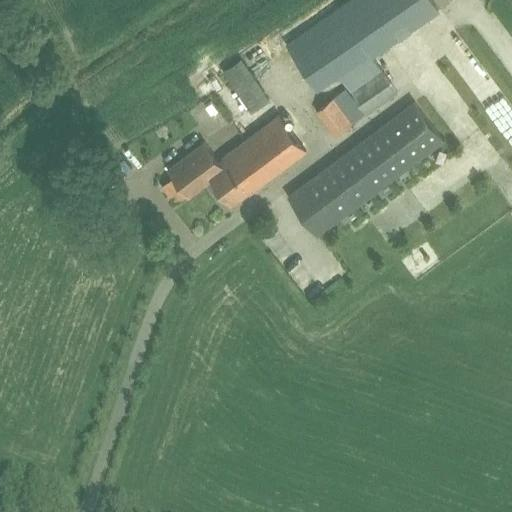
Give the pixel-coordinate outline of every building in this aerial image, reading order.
[(335,135),(367,112),(368,113),(398,91),(383,69),(382,69),(373,57),(441,10),(433,0),(347,0),(286,42),(318,88),(341,73),(349,86),(316,110),(335,135)] [(502,47),(511,36),(511,25),(502,15),(486,30),(502,47)] [(269,44),(254,56),(269,76),(294,57),(287,48),(277,55),(269,44)] [(242,57),(223,71),(250,110),(269,96),(242,57)] [(443,139),(415,102),(289,195),(317,233),(443,139)] [(213,189),(219,185),(233,203),(249,191),(250,192),(306,149),(279,113),(223,156),(224,157),(219,160),(204,141),(169,168),(189,195),(207,181),(213,189)] [(300,277),(312,268),(284,233),(272,241),(300,277)]
